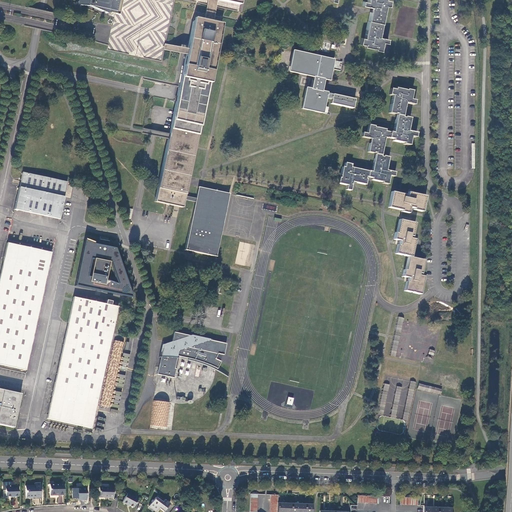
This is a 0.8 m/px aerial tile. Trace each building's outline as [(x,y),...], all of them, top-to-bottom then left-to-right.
[(78,0),(77,6),(90,7),(107,14),(110,13),(112,0),(78,0)] [(112,0),(110,13),(114,14),(120,15),(122,0),(112,0)] [(216,0),(208,0),(203,21),(213,23),(218,0),(216,0)] [(331,0),(330,2),(335,3),(335,0),(368,0),(368,3),(364,2),(362,6),(373,9),(372,13),(370,13),(364,39),(361,39),(360,45),(364,46),(364,48),(375,50),(375,51),(381,52),(383,43),(387,44),(388,40),(378,37),(379,33),(380,34),(386,7),(390,8),(391,2),(386,0),(331,0)] [(182,208),(183,200),(184,196),(187,182),(221,25),(213,23),(203,21),(194,19),(180,84),(176,100),(174,110),(170,129),(168,137),(154,201),(182,208)] [(333,60),(293,51),(289,71),(313,77),(310,89),(306,88),(302,109),(321,113),(325,98),(332,100),(331,104),(353,108),(355,99),(322,92),(323,89),(325,79),(328,80),(329,80),(331,68),(340,70),(342,62),(333,60)] [(406,91),(395,89),(395,91),(391,90),(389,96),(392,97),(388,114),(394,115),(396,115),(394,124),(392,133),(385,132),(385,130),(374,127),(368,126),(366,135),(362,134),(361,138),(371,140),(370,145),(369,144),(367,153),(373,155),(373,154),(375,154),(371,173),(350,168),(351,165),(344,164),(343,168),(341,168),(340,177),(339,179),(337,184),(346,187),(345,191),(349,192),(352,182),(356,183),(356,184),(365,186),(366,180),(365,180),(365,178),(371,179),(371,181),(381,184),(387,185),(389,177),(394,178),(395,173),(384,171),(385,167),(387,167),(389,158),(382,157),(381,157),(385,139),(392,140),(392,142),(403,144),(403,145),(408,146),(410,138),(415,139),(416,134),(405,132),(406,128),(408,128),(410,119),(404,118),(404,119),(402,118),(404,108),(403,108),(404,104),(414,106),(415,102),(411,101),(412,92),(406,91)] [(68,183),(23,173),(15,210),(60,220),(68,183)] [(215,257),(229,194),(199,188),(197,199),(196,203),(185,251),(215,257)] [(391,193),(387,209),(401,212),(400,213),(407,215),(409,209),(413,209),(412,211),(422,213),(423,206),(423,204),(424,204),(425,197),(412,194),(411,197),(407,196),(406,199),(404,198),(404,196),(391,193)] [(414,224),(399,221),(396,234),(394,234),(393,241),(399,242),(398,246),(397,246),(395,255),(401,257),(402,256),(403,256),(403,257),(408,258),(405,271),(403,271),(402,278),(408,279),(407,283),(406,283),(404,292),(410,294),(411,293),(412,293),(412,294),(419,296),(422,282),(419,281),(420,277),(417,276),(418,274),(420,275),(424,261),(410,258),(413,245),(410,244),(411,240),(408,239),(409,237),(411,238),(414,224)] [(94,243),(86,240),(76,286),(132,298),(116,249),(108,248),(109,244),(99,241),(98,246),(94,245),(94,243)] [(0,364),(27,371),(52,253),(8,243),(0,278),(0,364)] [(106,305),(74,298),(69,320),(47,419),(92,429),(114,330),(119,307),(112,306),(106,305)] [(200,338),(175,333),(172,343),(171,349),(164,348),(159,367),(158,375),(174,378),(176,369),(175,369),(178,356),(191,359),(196,361),(200,362),(204,363),(206,364),(207,364),(208,365),(211,366),(213,367),(216,368),(217,369),(218,369),(221,362),(216,359),(218,354),(224,355),(227,344),(200,338)] [(107,390),(113,392),(124,342),(114,340),(111,353),(110,353),(108,362),(106,370),(108,370),(104,384),(109,385),(107,390)] [(418,389),(438,394),(440,389),(419,383),(418,389)] [(22,395),(0,389),(0,425),(14,428),(22,395)] [(166,419),(168,405),(162,405),(162,401),(153,400),(152,416),(156,417),(166,419)] [(11,482),(2,483),(3,491),(5,490),(6,497),(18,496),(18,487),(11,488),(11,482)] [(40,496),(40,483),(34,483),(34,485),(25,486),(25,498),(32,498),(32,496),(40,496)] [(63,484),(49,484),(50,495),(63,495),(63,484)] [(113,497),(113,485),(109,485),(109,487),(99,487),(99,496),(113,497)] [(86,500),(86,487),(81,487),(81,488),(71,488),(71,498),(81,498),(81,500),(86,500)] [(137,499),(126,493),(121,502),(125,504),(126,504),(132,507),(137,499)] [(163,511),(169,504),(163,500),(161,502),(155,498),(148,506),(155,511),(158,508),(163,511)] [(284,511),(284,503),(277,503),(277,506),(277,509),(276,511),(284,511)] [(311,511),(312,504),(305,503),(304,511),(311,511)]
